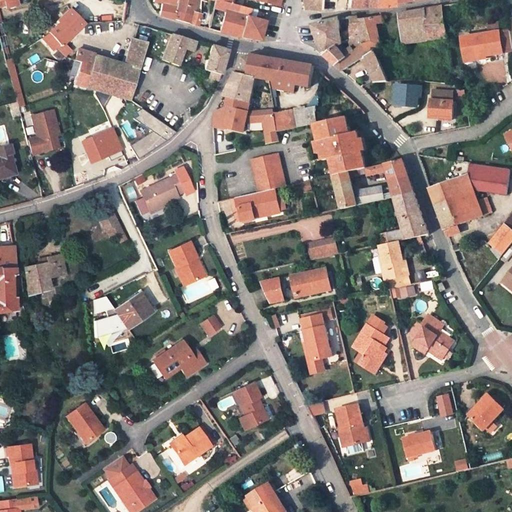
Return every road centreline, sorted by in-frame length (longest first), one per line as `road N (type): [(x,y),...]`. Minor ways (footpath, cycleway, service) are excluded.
road 1 (residential): [(266,344),(210,220),(198,129)]
road 2 (tertiary): [(403,148),(440,248),(497,350)]
road 3 (unclassified): [(198,129),(98,188),(0,218)]
road 4 (residential): [(343,511),(266,344)]
road 5 (residential): [(128,437),(266,344)]
road 6 (residential): [(286,16),(433,0)]
road 7 (tertiary): [(301,52),(363,101),(403,148)]
road 8 (tertiary): [(242,44),(146,19),(136,0)]
road 9 (residential): [(511,105),(472,134),(403,148)]
